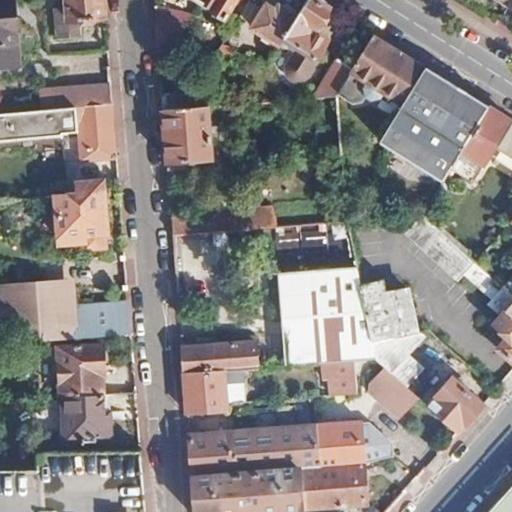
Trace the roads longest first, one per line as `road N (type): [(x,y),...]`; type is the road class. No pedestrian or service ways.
road 1 (residential): [(171,511),(130,0)]
road 2 (tertiary): [(511,86),(373,0)]
